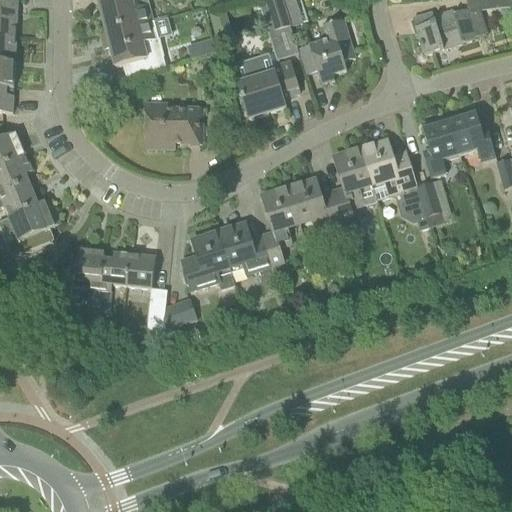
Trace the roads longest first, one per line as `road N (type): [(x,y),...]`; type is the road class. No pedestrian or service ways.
road 1 (residential): [(400,92),(220,186),(138,189),(107,175),(69,130),(58,0)]
road 2 (secondary): [(511,326),(271,418),(209,450),(65,494)]
road 3 (secondary): [(137,511),(511,375)]
